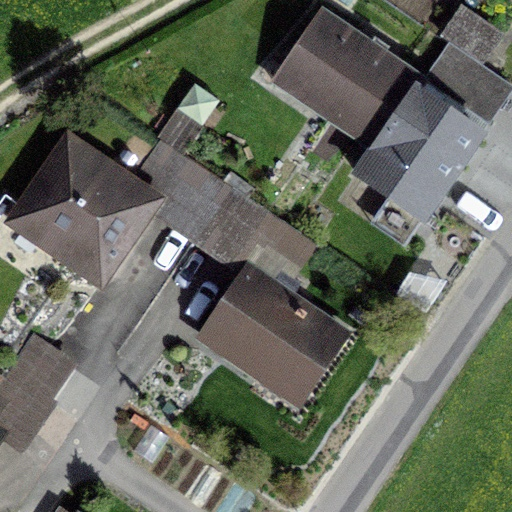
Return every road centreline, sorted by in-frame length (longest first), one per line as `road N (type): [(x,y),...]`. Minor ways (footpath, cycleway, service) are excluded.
road 1 (residential): [(511,270),(349,511)]
road 2 (track): [(185,0),(0,111)]
